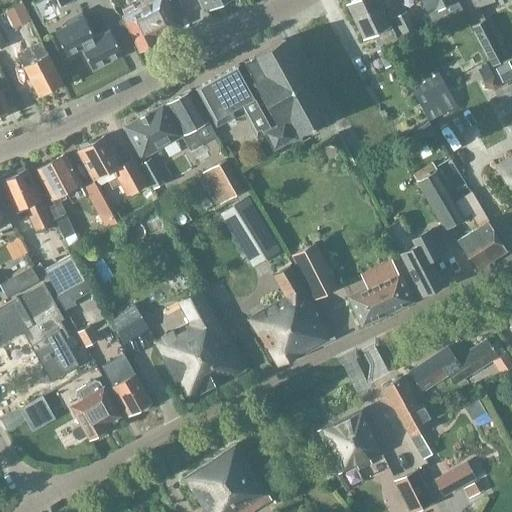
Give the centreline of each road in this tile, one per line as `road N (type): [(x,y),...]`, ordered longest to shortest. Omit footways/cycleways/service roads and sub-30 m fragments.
road 1 (residential): [(39,504),(185,418),(511,256)]
road 2 (residential): [(0,149),(204,50)]
